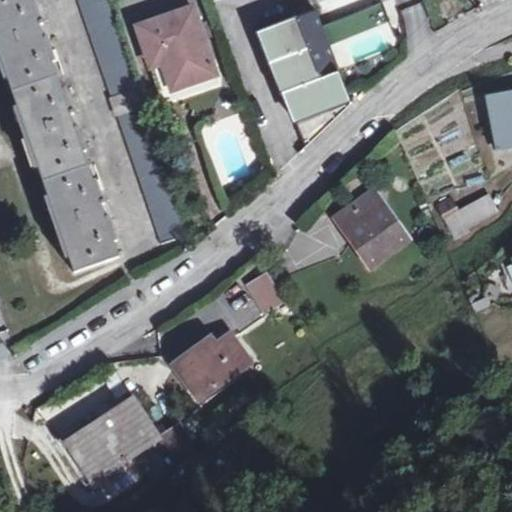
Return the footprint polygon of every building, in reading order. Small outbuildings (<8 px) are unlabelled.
[(38,10),(34,11),(30,0),(0,0),(0,58),(74,273),(119,256),(111,233),(115,232),(101,190),(97,192),(79,144),(84,142),(69,101),(65,103),(49,54),(52,52),(38,10)] [(77,0),(110,100),(139,91),(108,0),(77,0)] [(268,0),(251,7),(262,35),(313,15),(307,0),(268,0)] [(384,3),(342,17),(356,60),(398,47),(384,3)] [(391,15),(397,30),(395,31),(401,47),(426,37),(413,6),(391,15)] [(195,74),(211,69),(192,11),(138,30),(151,69),(163,65),(169,84),(173,89),(180,89),(198,83),(195,74)] [(347,99),(313,15),(262,35),(295,120),(347,99)] [(347,83),(371,74),(364,58),(340,67),(347,83)] [(195,74),(198,83),(214,78),(211,69),(195,74)] [(371,74),(347,83),(353,100),(374,83),(371,74)] [(139,91),(110,100),(108,101),(114,120),(117,118),(145,110),(139,91)] [(511,95),(488,100),(498,150),(511,147),(511,95)] [(347,99),(295,120),(307,149),(351,107),(351,106),(348,98),(347,99)] [(188,237),(145,110),(117,118),(160,246),(188,237)] [(336,222),(369,268),(408,241),(375,194),(336,222)] [(489,196),(459,213),(468,231),(499,213),(489,196)] [(468,231),(459,213),(451,201),(437,209),(455,238),(468,231)] [(286,231),(301,267),(342,250),(334,233),(338,231),(331,212),(286,231)] [(268,274),(246,288),(264,317),(286,303),(268,274)] [(216,350),(211,342),(174,368),(197,399),(249,362),(232,338),(216,350)] [(141,450),(160,437),(134,399),(82,433),(85,436),(68,447),(91,483),(141,450)] [(179,426),(160,437),(178,466),(197,455),(186,438),(179,426)] [(178,466),(160,437),(141,450),(147,458),(139,463),(151,483),(178,466)]
